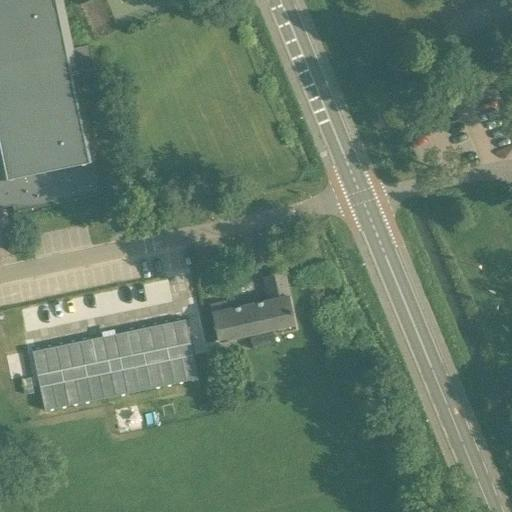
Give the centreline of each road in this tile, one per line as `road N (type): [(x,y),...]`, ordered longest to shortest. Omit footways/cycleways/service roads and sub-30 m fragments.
road 1 (secondary): [(491,511),(362,200)]
road 2 (secondary): [(362,200),(281,0)]
